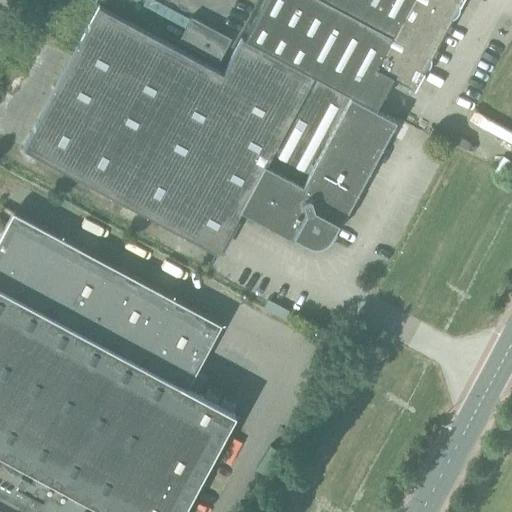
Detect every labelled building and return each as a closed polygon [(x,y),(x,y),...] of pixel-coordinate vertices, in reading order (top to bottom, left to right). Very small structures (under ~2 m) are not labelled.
[(423,52),(429,55),(440,35),(399,13),(390,30),(334,0),(263,0),(244,36),(374,106),(382,90),(386,82),(391,74),(412,86),(422,68),(416,64),(419,58),(423,52)] [(450,0),(453,0),(457,2),(458,0),(334,0),(390,30),(399,13),(440,35),(450,15),(445,11),(448,5),(450,0)] [(457,4),(457,2),(453,0),(450,0),(448,5),(445,11),(450,15),(452,14),(454,12),(455,11),(456,9),(457,8),(457,5),(457,4)] [(392,123),(394,119),(240,36),(221,72),(142,29),(98,5),(22,147),(164,223),(215,251),(216,252),(222,242),(233,221),(237,214),(239,209),(302,243),(303,243),(305,239),(306,236),(316,233),(326,230),(328,232),(332,234),(333,233),(392,123)] [(230,44),(188,22),(176,45),(217,67),(230,44)] [(416,64),(422,68),(423,67),(425,65),(427,63),(428,62),(428,61),(429,58),(429,56),(429,55),(423,52),(419,58),(416,64)] [(17,227),(4,221),(0,229),(0,473),(73,511),(177,511),(232,410),(224,406),(208,398),(198,392),(184,385),(193,369),(219,321),(22,216),(17,227)] [(305,239),(303,243),(302,243),(301,245),(303,247),(306,248),(310,248),(314,248),(318,248),(321,247),(325,245),(329,243),(333,239),(335,235),(333,233),(332,234),(328,232),(326,230),(316,233),(306,236),(305,239)] [(244,284),(221,272),(219,276),(217,280),(239,292),(241,288),(244,284)] [(193,369),(184,385),(198,392),(206,376),(193,369)] [(0,511),(73,511),(0,473),(0,511)]
